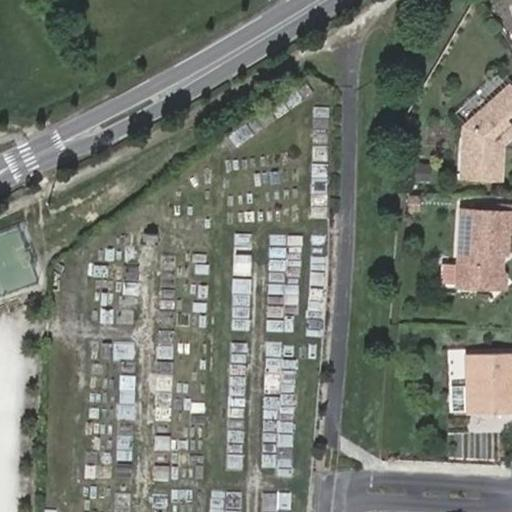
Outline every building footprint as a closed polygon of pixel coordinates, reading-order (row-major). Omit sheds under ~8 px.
[(500,72),(456,110),(465,119),(508,81),(500,72)] [(496,181),(499,140),(506,134),(508,137),(511,134),(511,89),(509,86),(462,126),(460,179),(496,181)] [(481,288),(491,276),(491,254),(497,254),(499,251),(499,233),(508,233),(509,212),(454,210),(449,286),(481,288)] [(491,276),(481,288),(498,289),(498,276),(491,276)] [(511,356),(462,357),(462,391),(447,391),(448,411),(463,411),(463,415),(511,413),(511,408),(511,400),(509,400),(509,384),(509,372),(508,369),(511,369),(511,356)]
